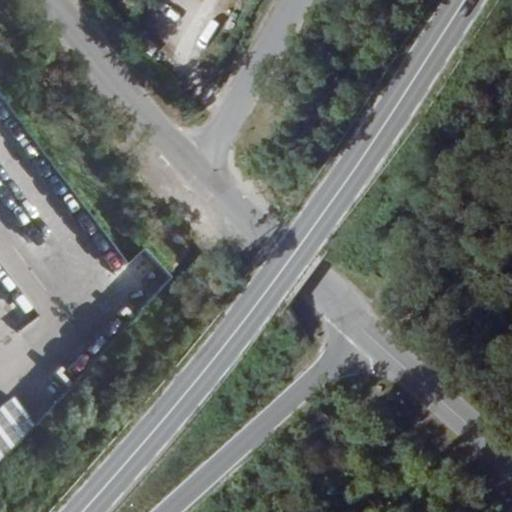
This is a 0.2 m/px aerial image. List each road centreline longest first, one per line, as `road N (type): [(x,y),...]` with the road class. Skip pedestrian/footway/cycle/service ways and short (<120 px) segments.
road 1 (secondary): [(469,0),(399,110),(182,405),(88,511)]
road 2 (secondary): [(172,511),(374,333)]
road 3 (secondary): [(374,333),(201,169)]
road 4 (secondary): [(201,169),(57,0)]
road 5 (residential): [(298,0),(201,169)]
road 6 (secondary): [(511,471),(374,333)]
